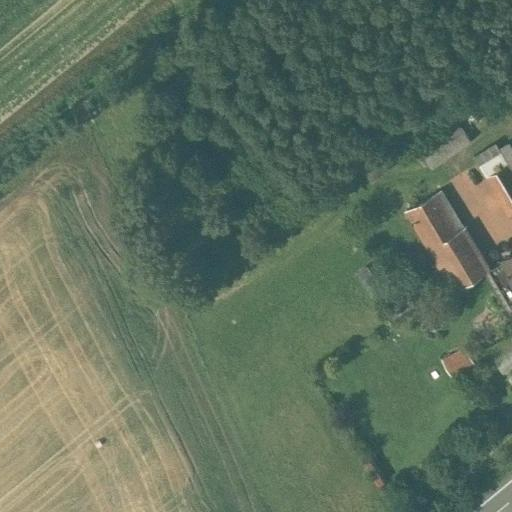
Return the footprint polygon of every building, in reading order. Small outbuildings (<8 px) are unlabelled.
[(456,118),(417,145),(431,166),(470,139),(456,118)] [(479,163),(486,175),(508,162),(501,150),(479,163)] [(511,168),(508,162),(486,175),(509,213),(511,210),(511,168)] [(436,192),(407,210),(422,235),(451,218),(436,192)] [(489,268),(464,226),(458,229),(451,218),(422,235),(453,287),(458,284),(459,286),(489,268)] [(511,254),(501,260),(511,278),(511,254)] [(374,262),(359,272),(374,295),(389,285),(374,262)] [(449,354),(458,372),(479,361),(470,343),(449,354)] [(511,346),(499,352),(507,370),(511,367),(511,346)] [(381,454),(372,458),(382,483),(392,479),(381,454)]
